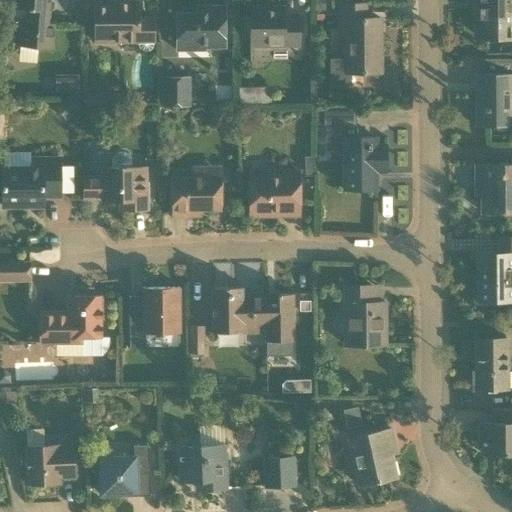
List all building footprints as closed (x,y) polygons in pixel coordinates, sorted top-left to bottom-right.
[(20,46),(51,49),(53,24),(47,23),(49,0),(17,0),(16,22),(22,22),(20,46)] [(316,0),(316,9),(324,9),(324,0),(316,0)] [(511,0),(466,0),(466,4),(475,4),(475,14),(480,14),(480,39),(485,39),(502,39),(511,39),(511,25),(511,1),(511,0)] [(94,7),(95,42),(138,42),(138,44),(139,48),(142,51),(146,52),(150,51),(152,48),(154,44),(154,42),(154,18),(138,18),(138,1),(117,2),(117,7),(94,7)] [(329,58),(329,88),(351,88),(351,72),(381,72),(381,58),(381,36),(381,18),(376,18),(366,18),(366,4),(340,4),(338,4),(338,27),(344,27),(345,58),(329,58)] [(176,20),(177,45),(204,45),(204,48),(211,48),(225,48),(224,6),(208,6),(208,13),(196,13),(176,13),(176,20)] [(251,48),(251,61),(256,69),(266,69),(271,61),(271,48),(299,48),(298,13),(283,14),(283,6),(271,6),(250,6),(250,18),(251,32),(251,48)] [(250,18),(240,18),(240,32),(251,32),(250,18)] [(475,92),(475,125),(505,125),(511,124),(511,58),(504,59),(499,59),(484,59),(484,72),(484,73),(475,73),(475,92)] [(56,75),(56,88),(77,87),(76,74),(56,75)] [(189,76),(160,77),(160,107),(189,107),(189,76)] [(239,88),(239,106),(255,106),(255,88),(239,88)] [(89,93),(88,106),(109,106),(115,107),(116,93),(89,93)] [(70,95),(54,108),(64,120),(80,107),(70,95)] [(109,106),(88,106),(87,121),(98,122),(99,117),(109,118),(109,106)] [(343,125),(344,138),(344,190),(376,189),(376,188),(373,188),(374,171),(386,171),(386,145),(372,145),(372,138),(376,138),(376,137),(357,137),(357,109),(323,110),(323,126),(343,125)] [(102,175),(83,175),(84,199),(102,198),(102,200),(120,200),(120,210),(147,210),(147,183),(146,183),(146,167),(132,167),(132,160),(130,157),(128,154),(125,152),(118,153),(114,155),(112,157),(111,160),(111,167),(102,167),(102,175)] [(58,158),(2,159),(3,206),(43,206),(43,196),(60,196),(58,158)] [(314,175),(313,161),(305,161),(305,175),(314,175)] [(511,164),(475,165),(476,182),(481,182),(482,213),(511,212),(511,164)] [(249,195),(249,215),(271,215),(271,209),(279,209),(299,209),(299,195),(298,170),(281,170),(281,176),(249,176),(249,191),(249,195)] [(173,177),(173,216),(188,216),(188,209),(200,209),(201,209),(204,209),(219,209),(220,178),(194,178),(173,177)] [(477,254),(477,302),(511,301),(511,267),(511,268),(511,255),(511,254),(511,237),(498,237),(498,253),(477,254)] [(28,260),(0,259),(0,278),(28,278),(28,260)] [(345,286),(345,345),(385,345),(385,302),(372,302),(372,286),(345,286)] [(212,287),(211,288),(211,332),(214,332),(240,332),(242,332),(242,327),(266,326),(266,324),(266,311),(257,311),(257,298),(250,298),(241,298),(241,295),(241,287),(218,287),(212,287)] [(143,316),(130,317),(129,317),(129,349),(145,349),(145,333),(179,332),(179,288),(143,288),(143,316)] [(274,298),(257,298),(257,311),(266,311),(266,324),(266,334),(266,342),(293,341),(292,294),(274,294),(274,298)] [(38,310),(38,344),(41,344),(46,344),(56,344),(82,344),(82,356),(101,356),(105,352),(109,346),(110,338),(101,338),(101,296),(88,296),(75,296),(67,296),(67,302),(67,310),(38,310)] [(299,300),(299,311),(309,311),(309,300),(299,300)] [(191,354),(203,354),(203,325),(191,325),(191,354)] [(507,338),(475,339),(475,389),(507,389),(507,338)] [(38,342),(5,343),(6,359),(38,359),(38,342)] [(0,369),(0,383),(10,383),(10,377),(3,369),(0,369)] [(303,379),(298,384),(299,392),(310,392),(309,379),(303,379)] [(317,396),(336,396),(336,380),(317,380),(317,396)] [(92,389),(81,390),(82,403),(93,403),(92,389)] [(0,403),(17,403),(16,391),(0,391),(0,403)] [(347,429),(361,426),(357,407),(343,410),(347,429)] [(511,408),(499,409),(492,409),(492,423),(479,423),(479,437),(483,437),(483,454),(511,454),(511,408)] [(391,429),(349,439),(359,485),(396,477),(389,445),(394,444),(391,429)] [(43,445),(26,446),(26,454),(28,484),(49,483),(51,483),(58,483),(58,481),(58,477),(74,477),(73,445),(57,446),(57,445),(43,445)] [(99,456),(100,494),(136,492),(135,473),(149,473),(148,445),(133,446),(134,454),(99,456)] [(197,480),(197,489),(231,488),(231,487),(226,487),(224,445),(178,447),(180,481),(197,480)] [(292,457),(264,459),(265,486),(294,485),(292,457)]
